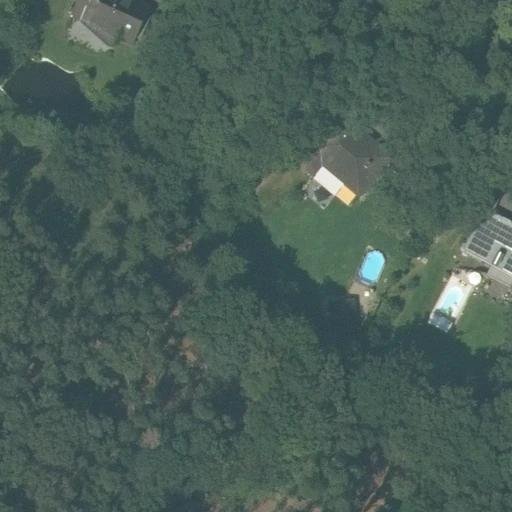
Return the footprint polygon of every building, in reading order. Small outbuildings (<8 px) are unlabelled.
[(148,11),(124,0),(78,0),(70,18),(133,46),(148,11)] [(353,126),(337,114),(296,164),(312,177),(313,176),(331,191),(337,191),(342,190),(348,182),(362,193),(390,160),(352,128),(353,126)] [(414,144),(392,172),(412,188),(434,161),(414,144)] [(505,184),(484,173),(471,197),(493,208),(505,184)] [(511,228),(483,213),(464,250),(497,267),(501,261),(511,266),(511,228)]
